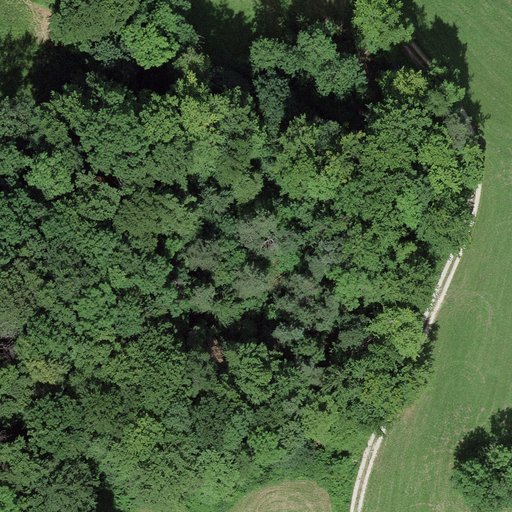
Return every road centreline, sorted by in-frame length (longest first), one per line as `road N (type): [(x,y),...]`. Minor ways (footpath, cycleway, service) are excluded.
road 1 (track): [(378,0),(464,129),(472,169),(469,208),(350,511)]
road 2 (track): [(367,71),(237,69),(184,64),(170,53)]
road 3 (track): [(358,0),(379,127)]
